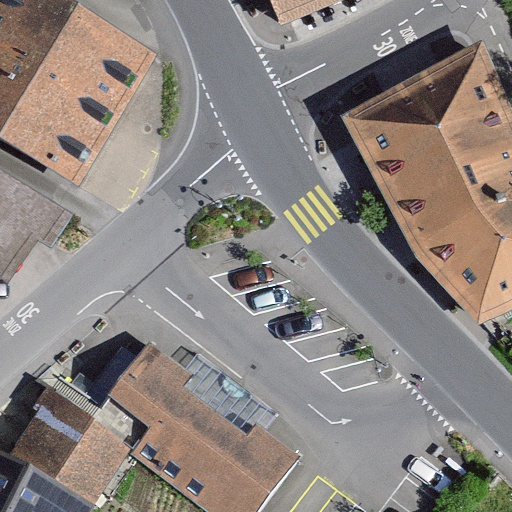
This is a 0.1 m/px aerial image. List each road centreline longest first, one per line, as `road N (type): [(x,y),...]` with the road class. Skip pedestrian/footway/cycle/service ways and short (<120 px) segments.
road 1 (secondary): [(255,125),(314,212),(511,422)]
road 2 (residential): [(255,125),(0,358)]
road 3 (residential): [(243,101),(383,35),(436,0)]
